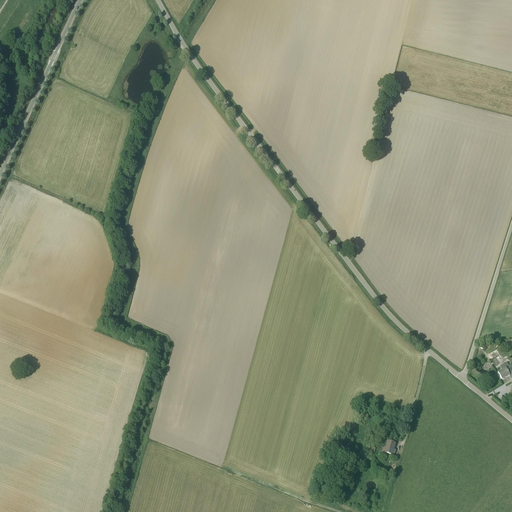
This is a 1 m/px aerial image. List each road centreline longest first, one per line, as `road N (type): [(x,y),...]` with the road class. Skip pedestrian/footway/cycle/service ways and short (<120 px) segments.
road 1 (unclassified): [(462,374),(366,284),(156,0)]
road 2 (unclassified): [(0,174),(80,0)]
road 3 (unclassified): [(462,374),(511,220)]
